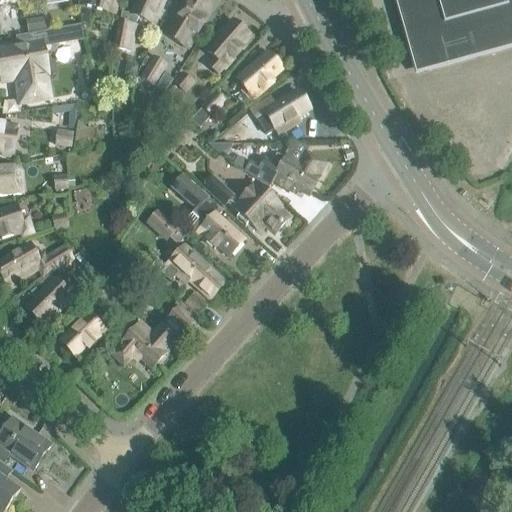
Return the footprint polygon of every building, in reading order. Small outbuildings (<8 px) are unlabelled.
[(76,0),(80,27),(84,27),(84,28),(86,28),(91,10),(102,13),(114,15),(117,0),(76,0)] [(121,22),(115,49),(129,52),(134,25),(137,19),(153,25),(155,20),(158,21),(166,0),(139,0),(134,11),(132,16),(123,13),(122,14),(121,22)] [(201,20),(209,7),(198,0),(190,0),(167,37),(189,50),(206,23),(201,20)] [(511,0),(397,0),(418,72),(456,61),(511,45),(511,0)] [(46,18),(25,22),(27,34),(48,30),(46,18)] [(208,53),(214,58),(206,67),(218,78),(241,52),(238,49),(248,37),(233,24),(208,53)] [(84,27),(80,27),(53,31),(55,44),(86,40),(84,28),(84,27)] [(46,75),(41,46),(0,52),(0,72),(2,83),(16,80),(20,104),(48,99),(43,75),(46,75)] [(153,81),(164,63),(151,54),(139,73),(153,81)] [(267,56),(239,82),(255,100),(272,85),(270,81),(281,71),(267,56)] [(185,96),(195,85),(182,73),(172,84),(185,96)] [(163,76),(148,100),(156,105),(171,82),(163,76)] [(170,104),(180,93),(173,87),(163,98),(170,104)] [(211,119),(226,103),(214,92),(199,108),(201,110),(190,121),(199,130),(210,118),(211,119)] [(266,116),(278,135),(298,123),(296,119),(308,110),(298,94),(274,109),(268,100),(249,112),(255,122),(266,116)] [(0,156),(10,158),(15,127),(0,124),(0,156)] [(77,140),(95,141),(96,129),(77,128),(77,140)] [(295,142),(303,137),(298,129),(290,134),(295,142)] [(70,150),(73,133),(56,130),(53,148),(70,150)] [(118,141),(129,140),(128,130),(117,132),(118,141)] [(132,139),(131,156),(144,144),(132,139)] [(144,162),(153,154),(146,146),(137,155),(144,162)] [(231,147),(210,147),(213,151),(225,159),(231,147)] [(250,165),(245,174),(269,189),(273,182),(294,195),(297,190),(309,198),(319,181),(317,179),(325,166),(295,148),(286,162),(278,158),(273,166),(265,162),(259,171),(250,165)] [(16,198),(24,197),(22,168),(0,169),(0,199),(2,200),(17,199),(16,198)] [(181,175),(169,189),(194,211),(191,215),(197,221),(189,229),(197,236),(198,235),(215,251),(218,248),(229,258),(243,243),(215,217),(221,210),(208,199),(209,199),(181,175)] [(54,192),(68,191),(67,188),(67,177),(67,176),(53,177),(54,192)] [(256,186),(253,189),(252,188),(240,202),(233,196),(232,196),(213,178),(203,189),(223,208),(227,204),(256,231),(262,225),(274,236),(288,221),(276,210),(278,207),(256,186)] [(0,213),(0,238),(1,241),(12,238),(13,240),(19,238),(20,241),(35,236),(29,216),(18,220),(15,209),(0,213)] [(156,213),(148,221),(177,247),(185,239),(156,213)] [(52,229),(67,226),(65,215),(50,219),(52,229)] [(28,244),(0,260),(0,275),(7,286),(34,270),(41,281),(51,273),(52,274),(74,262),(64,246),(46,257),(43,251),(35,256),(28,244)] [(168,267),(161,274),(171,282),(177,276),(184,282),(194,291),(205,301),(207,303),(223,286),(212,276),(183,250),(168,267)] [(89,289),(99,278),(90,269),(79,279),(89,289)] [(26,308),(40,322),(50,311),(55,316),(72,299),(53,280),(53,281),(48,276),(39,285),(44,290),(26,308)] [(102,281),(99,278),(89,289),(92,291),(90,293),(99,304),(111,295),(100,282),(102,281)] [(176,311),(167,320),(183,335),(195,322),(179,307),(176,311)] [(60,343),(74,357),(85,346),(88,349),(104,332),(87,315),(60,343)] [(140,327),(112,356),(124,366),(132,358),(137,363),(141,359),(152,369),(166,355),(165,354),(177,341),(183,335),(167,320),(161,326),(151,337),(140,327)] [(0,463),(2,465),(9,456),(32,472),(50,448),(11,420),(0,435),(0,463)] [(0,463),(0,511),(3,511),(19,491),(0,477),(0,468),(2,465),(0,463)]
